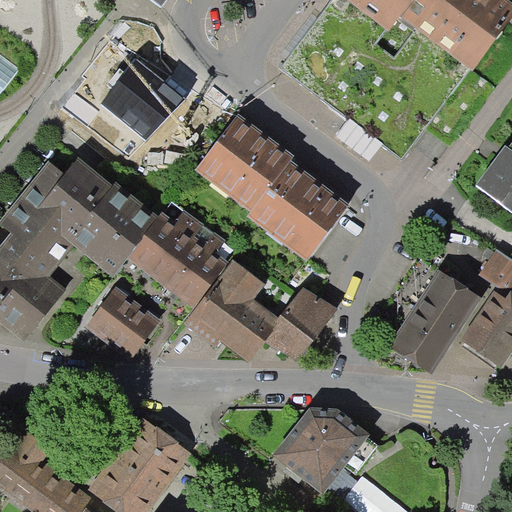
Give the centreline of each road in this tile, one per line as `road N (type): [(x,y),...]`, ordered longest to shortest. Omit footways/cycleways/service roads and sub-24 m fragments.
road 1 (residential): [(348,390),(128,384),(0,362)]
road 2 (residential): [(0,167),(133,2),(181,40)]
road 3 (residential): [(377,237),(380,212),(368,190),(242,93)]
road 4 (residential): [(511,90),(423,211),(377,237)]
road 5 (residential): [(348,390),(350,287),(377,237)]
road 6 (residential): [(490,433),(424,400),(348,390)]
